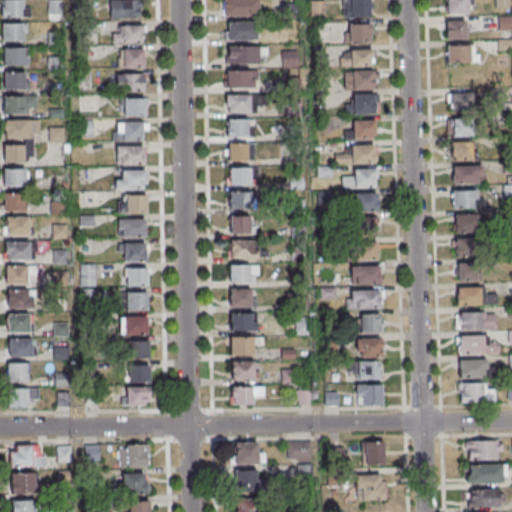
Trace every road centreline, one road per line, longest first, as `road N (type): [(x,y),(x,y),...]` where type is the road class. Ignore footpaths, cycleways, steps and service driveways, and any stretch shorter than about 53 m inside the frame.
road 1 (residential): [(424,511),(405,0)]
road 2 (residential): [(190,511),(178,0)]
road 3 (residential): [(511,421),(0,428)]
